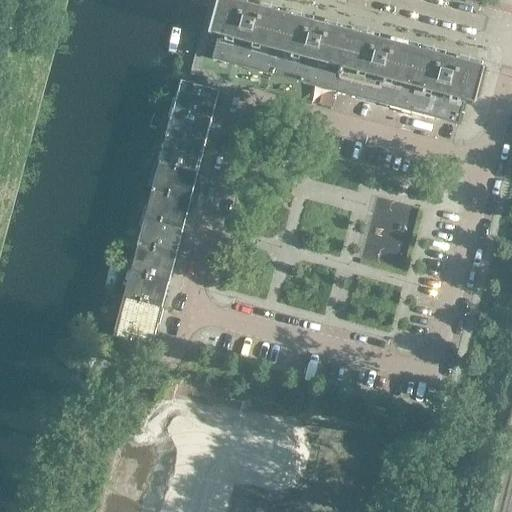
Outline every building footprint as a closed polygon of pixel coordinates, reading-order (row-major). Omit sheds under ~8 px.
[(484,67),(230,0),(218,0),(210,34),(218,36),(212,59),(458,124),(464,101),(474,104),(484,67)] [(205,146),(219,91),(181,81),(166,136),(205,146)] [(190,200),(205,146),(166,136),(152,190),(190,200)] [(176,254),(190,200),(152,190),(137,244),(176,254)] [(162,308),(176,254),(137,244),(123,298),(162,308)] [(153,342),(162,308),(123,298),(113,337),(131,341),(132,337),(153,342)] [(93,435),(72,511),(139,511),(155,450),(105,437),(105,438),(93,435)] [(404,511),(407,500),(257,461),(257,462),(217,451),(212,450),(194,511),(404,511)]
